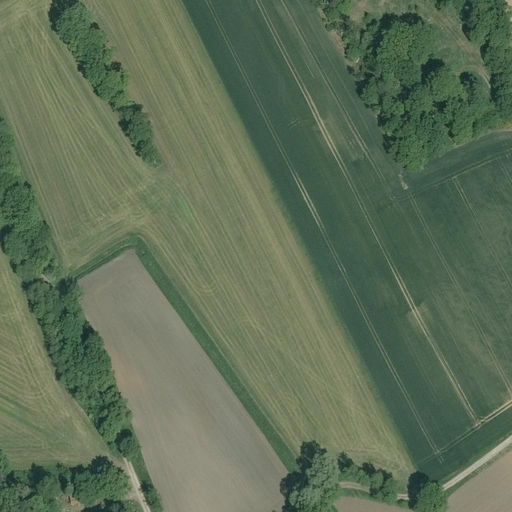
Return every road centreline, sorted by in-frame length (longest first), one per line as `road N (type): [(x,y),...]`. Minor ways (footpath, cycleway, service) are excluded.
road 1 (track): [(143,511),(62,296),(28,258),(0,169)]
road 2 (track): [(511,442),(422,497),(331,488),(294,511)]
road 3 (track): [(511,124),(483,62),(432,0)]
